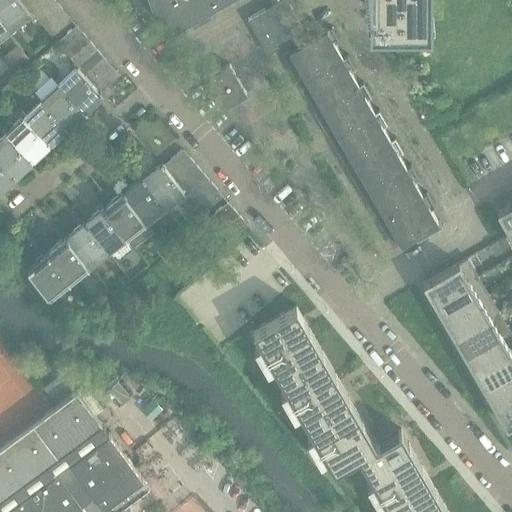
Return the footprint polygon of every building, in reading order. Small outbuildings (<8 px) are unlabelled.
[(31,12),(23,2),(21,0),(0,0),(0,13),(11,27),(13,26),(28,14),(32,19),(35,17),(37,15),(33,10),(31,12)] [(33,10),(45,0),(25,0),(23,2),(31,12),(33,10)] [(39,21),(59,4),(55,0),(45,0),(33,10),(37,15),(35,17),(39,21)] [(173,34),(232,0),(148,0),(152,11),(173,34)] [(305,32),(286,0),(280,0),(248,19),(268,53),(305,32)] [(39,21),(45,29),(50,25),(55,20),(60,16),(65,12),(59,4),(39,21)] [(65,12),(60,16),(67,24),(72,19),(65,12)] [(11,27),(0,13),(0,35),(9,29),(13,34),(17,31),(13,26),(11,27)] [(60,16),(55,20),(62,28),(67,24),(60,16)] [(55,20),(50,25),(57,32),(62,28),(55,20)] [(50,25),(45,29),(52,36),(57,32),(50,25)] [(76,25),(71,29),(77,36),(82,31),(76,25)] [(390,139),(383,126),(387,123),(379,109),(374,111),(367,98),(371,96),(363,81),(358,84),(351,71),(355,68),(347,54),(342,56),(335,43),(339,40),(331,26),(288,51),(353,162),(401,244),(414,237),(417,242),(442,228),(430,208),(435,206),(427,192),(422,194),(414,181),(419,178),(411,164),(406,167),(399,153),(403,151),(395,136),(390,139)] [(71,29),(66,33),(72,40),(77,36),(71,29)] [(69,57),(89,40),(82,31),(77,36),(72,40),(67,44),(62,48),(69,57)] [(66,33),(61,37),(67,44),(72,40),(66,33)] [(61,37),(56,42),(62,48),(67,44),(61,37)] [(78,66),(97,49),(89,40),(69,57),(73,62),(74,61),(78,66)] [(17,44),(3,55),(14,69),(28,58),(17,44)] [(85,76),(105,59),(97,49),(78,66),(77,67),(85,76)] [(112,67),(105,59),(85,76),(92,84),(99,78),(105,72),(112,67)] [(247,94),(229,64),(209,76),(226,106),(247,94)] [(92,84),(85,76),(77,67),(61,82),(59,84),(85,111),(86,110),(85,109),(100,94),(101,95),(103,93),(101,90),(99,89),(98,90),(92,84)] [(112,67),(105,72),(112,80),(119,75),(112,67)] [(105,72),(99,78),(105,86),(112,80),(105,72)] [(85,111),(59,84),(61,82),(57,78),(54,81),(58,85),(43,99),(42,100),(67,127),(68,126),(67,125),(83,111),(84,112),(85,111)] [(99,78),(92,84),(98,90),(99,89),(101,90),(105,86),(99,78)] [(67,127),(42,100),(43,99),(39,94),(36,97),(40,102),(25,115),(24,117),(50,144),(51,143),(50,142),(66,127),(66,128),(67,127)] [(50,144),(24,117),(25,115),(21,111),(18,114),(22,118),(8,131),(7,133),(32,160),(33,159),(33,158),(48,144),(49,144),(50,144)] [(32,160),(7,133),(8,131),(4,127),(1,130),(5,135),(0,139),(0,161),(15,177),(16,176),(15,175),(31,160),(32,161),(32,160)] [(197,165),(190,157),(183,149),(164,164),(177,182),(197,165)] [(15,177),(0,161),(0,188),(13,177),(14,178),(15,177)] [(184,190),(177,182),(164,164),(162,161),(160,163),(160,164),(144,177),(143,176),(165,207),(166,206),(182,194),(185,199),(188,196),(189,195),(185,191),(185,190),(184,190)] [(185,191),(204,174),(197,165),(177,182),(184,190),(185,190),(185,191)] [(191,200),(212,183),(204,174),(185,191),(189,195),(188,196),(191,200)] [(165,207),(143,176),(141,178),(141,179),(125,193),(146,222),(163,209),(167,214),(170,211),(166,206),(165,207)] [(202,213),(223,196),(212,183),(191,200),(202,213)] [(105,206),(104,207),(127,236),(134,245),(152,231),(146,222),(125,193),(124,192),(123,192),(122,193),(123,194),(117,199),(106,208),(105,206)] [(219,231),(239,215),(228,201),(207,218),(219,231)] [(511,202),(498,211),(511,235),(511,202)] [(98,213),(87,222),(108,251),(109,250),(113,255),(115,254),(118,258),(131,248),(128,244),(130,243),(126,238),(127,236),(104,207),(103,207),(104,208),(98,213)] [(228,240),(247,224),(239,215),(219,231),(227,241),(228,240)] [(108,251),(87,222),(86,221),(84,222),(85,223),(67,236),(66,235),(89,266),(108,251)] [(89,266),(66,235),(64,236),(65,237),(48,250),(47,249),(46,249),(70,281),(89,266)] [(505,236),(498,240),(503,251),(511,246),(505,236)] [(70,281),(46,249),(45,251),(45,252),(40,256),(32,262),(31,261),(26,266),(27,268),(28,267),(51,295),(70,281)] [(467,258),(424,282),(435,301),(478,276),(467,258)] [(478,276),(435,301),(445,319),(488,294),(478,276)] [(488,294),(445,319),(455,336),(498,311),(490,297),(488,294)] [(498,311),(455,336),(465,354),(500,334),(501,335),(509,330),(498,311)] [(284,312),(242,339),(329,475),(353,459),(386,511),(446,511),(394,431),(370,447),(284,312)] [(500,334),(465,354),(476,372),(511,352),(510,351),(501,335),(500,334)] [(511,352),(476,372),(486,390),(511,374),(511,349),(510,351),(511,352)] [(511,374),(486,390),(496,407),(511,398),(511,374)] [(131,397),(118,381),(117,381),(108,389),(122,405),(131,397)] [(107,511),(108,508),(113,509),(118,508),(123,506),(123,507),(150,488),(77,389),(53,407),(0,446),(0,511),(107,511)] [(511,398),(496,407),(507,425),(511,422),(511,398)]
